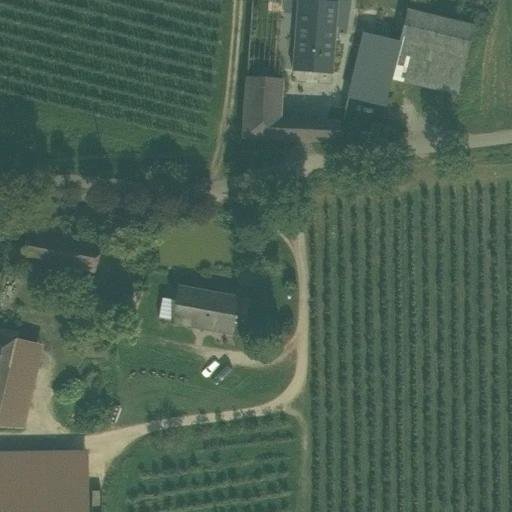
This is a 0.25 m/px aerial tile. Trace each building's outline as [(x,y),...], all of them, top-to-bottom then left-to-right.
[(304,0),(298,0),(292,72),(332,75),(338,3),(304,0)] [(474,26),(407,10),(400,42),(399,43),(466,59),(474,26)] [(400,42),(363,33),(347,98),(385,107),(391,80),(399,43),(400,42)] [(399,43),(391,80),(458,95),(466,59),(399,43)] [(242,138),(295,140),(296,119),(280,119),(283,81),(281,79),(274,79),(246,77),(242,138)] [(295,140),(311,141),(312,120),(296,119),(295,140)] [(340,121),(312,120),(311,141),(336,142),(340,121)] [(24,255),(95,269),(101,241),(29,227),(27,237),(24,255)] [(172,322),(230,333),(237,299),(179,288),(176,303),(172,322)] [(172,322),(176,303),(162,300),(158,319),(172,322)] [(0,407),(16,339),(2,336),(1,343),(0,342),(0,407)] [(41,344),(16,339),(0,407),(0,426),(22,427),(41,344)] [(0,511),(87,511),(87,453),(0,455),(0,511)]
